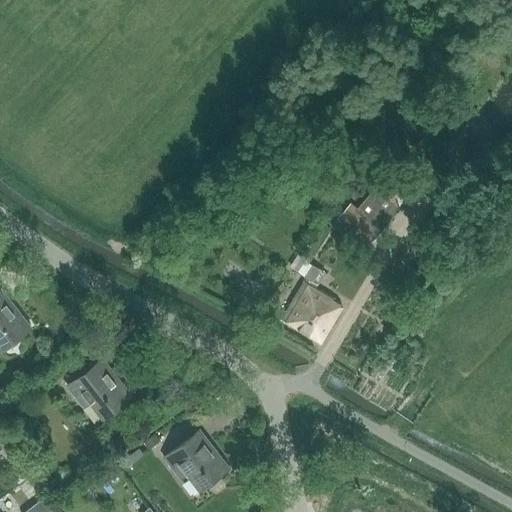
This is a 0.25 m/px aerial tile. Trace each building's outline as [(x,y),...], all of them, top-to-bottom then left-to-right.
[(399,204),(414,184),(393,168),(379,188),(376,186),(357,208),(350,202),(336,218),(368,245),(402,207),(399,204)] [(311,280),(312,280),(311,281),(317,284),(325,271),(300,255),(293,268),(311,279),(311,280)] [(281,320),(285,322),(321,343),(342,308),(340,302),(308,284),(311,279),(307,277),(281,320)] [(2,290),(0,291),(0,349),(0,350),(30,327),(2,290)] [(85,342),(76,349),(83,358),(93,351),(85,342)] [(103,359),(66,386),(83,409),(90,403),(101,419),(131,396),(103,359)] [(187,475),(199,490),(228,467),(200,430),(163,458),(180,480),(187,475)] [(154,434),(143,442),(148,448),(158,440),(154,434)] [(139,450),(123,463),(127,468),(144,456),(139,450)] [(13,478),(18,484),(28,476),(24,470),(13,478)] [(24,511),(44,511),(53,506),(45,496),(24,511)]
